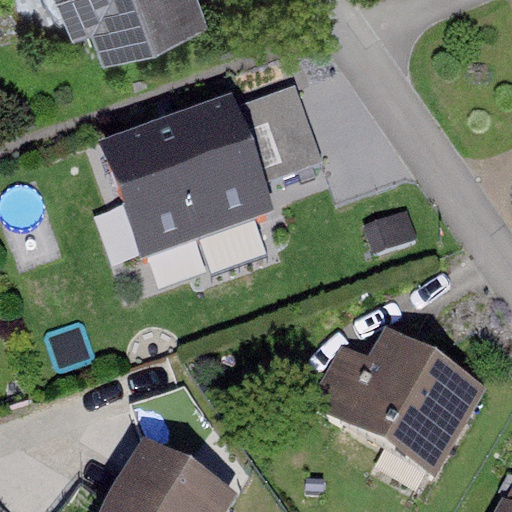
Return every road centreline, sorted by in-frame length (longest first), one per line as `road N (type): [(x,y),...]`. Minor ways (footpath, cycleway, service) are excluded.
road 1 (residential): [(511,265),(332,0)]
road 2 (track): [(0,439),(151,381)]
